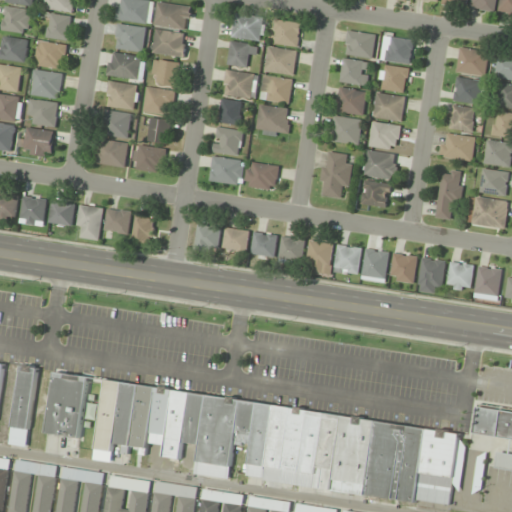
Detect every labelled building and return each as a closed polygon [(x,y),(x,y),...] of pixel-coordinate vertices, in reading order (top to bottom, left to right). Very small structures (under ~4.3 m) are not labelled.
[(75,0),(46,0),(45,7),(72,13),(75,0)] [(119,0),(116,19),(151,25),(155,2),(143,0),(119,0)] [(473,0),(473,8),(497,10),(497,0),(473,0)] [(511,0),(501,0),(500,13),(511,13),(511,0)] [(156,25),(190,30),(193,8),(159,2),(156,25)] [(28,34),(32,12),(7,7),(3,30),(28,34)] [(70,41),(72,17),(51,14),(48,38),(70,41)] [(265,18),(235,15),(233,38),(263,41),(265,18)] [(302,24),(276,21),(274,44),(299,46),(302,24)] [(146,50),(146,26),(117,26),(117,50),(146,50)] [(183,57),(186,33),(156,31),(154,54),(183,57)] [(347,55),(374,58),(376,34),(350,32),(347,55)] [(382,60),(411,64),(415,40),(385,36),(382,60)] [(1,60),(28,60),(28,38),(1,38),(1,60)] [(37,66),(64,68),(67,44),(39,42),(37,66)] [(254,67),(255,44),(231,42),(229,66),(254,67)] [(490,53),(462,47),(457,71),(485,77),(490,53)] [(268,73),(296,73),(296,49),(268,49),(268,73)] [(142,56),(111,53),(108,76),(139,79),(142,56)] [(511,56),(499,55),(496,77),(511,79),(511,56)] [(371,62),(344,59),(341,82),(368,86),(371,62)] [(156,61),(157,85),(179,84),(179,61),(156,61)] [(0,87),(19,91),(23,67),(0,63),(0,87)] [(408,66),(381,68),(382,92),(409,90),(408,66)] [(61,98),(63,73),(35,71),(32,96),(61,98)] [(258,98),(259,74),(227,71),(226,96),(258,98)] [(263,101),(292,102),(293,78),(264,77),(263,101)] [(483,80),(457,78),(455,102),(481,104),(483,80)] [(106,105),(135,111),(139,86),(111,81),(106,105)] [(498,106),(511,108),(511,84),(503,83),(498,106)] [(367,91),(340,87),(337,112),(364,115),(367,91)] [(146,114),(174,114),(174,90),(146,90),(146,114)] [(404,121),(406,97),(378,94),(375,118),(404,121)] [(0,119),(22,119),(22,96),(0,95),(0,119)] [(56,128),(61,105),(33,99),(28,122),(56,128)] [(241,125),(243,102),(223,100),(221,123),(241,125)] [(257,133),(289,137),(292,109),(260,105),(257,133)] [(451,129),(479,132),(481,108),(453,106),(451,129)] [(128,139),(133,115),(108,110),(104,134),(128,139)] [(511,112),(495,113),(495,136),(511,136),(511,112)] [(332,142),(360,144),(363,120),(335,117),(332,142)] [(170,118),(149,118),(149,142),(170,142),(170,118)] [(0,149),(13,152),(17,126),(0,123),(0,149)] [(372,148),(400,148),(400,124),(372,124),(372,148)] [(52,156),(55,131),(24,128),(21,153),(52,156)] [(240,155),(243,130),(217,128),(214,153),(240,155)] [(476,137),(444,134),(441,157),(474,161),(476,137)] [(96,163),(126,167),(129,143),(99,139),(96,163)] [(511,167),(511,142),(488,140),(485,165),(511,167)] [(167,149),(137,145),(134,169),(163,173),(167,149)] [(399,155),(368,151),(366,176),(397,179),(399,155)] [(351,189),(353,165),(345,164),(346,154),(325,152),(320,195),(341,198),(341,188),(351,189)] [(211,181),(243,184),(245,160),(213,157),(211,181)] [(280,166),(250,162),(246,186),(276,190),(280,166)] [(438,218),(459,220),(462,171),(441,170),(438,218)] [(508,195),(509,171),(483,170),(482,194),(508,195)] [(363,204),(389,207),(392,183),(365,181),(363,204)] [(19,194),(0,192),(0,217),(17,218),(19,194)] [(22,224),(45,226),(47,199),(24,197),(22,224)] [(470,225),(507,229),(510,200),(473,197),(470,225)] [(51,224),(73,226),(76,204),(53,202),(51,224)] [(77,237),(101,240),(104,208),(81,205),(77,237)] [(131,233),(132,211),(107,210),(106,232),(131,233)] [(152,247),(155,217),(136,215),(133,245),(152,247)] [(222,228),(199,224),(195,248),(218,251),(222,228)] [(224,249),(248,252),(250,231),(226,228),(224,249)] [(253,255),(277,256),(278,234),(254,233),(253,255)] [(300,267),(308,242),(286,235),(278,260),(300,267)] [(331,274),(334,243),(310,241),(308,263),(315,264),(314,273),(331,274)] [(362,247),(338,246),(336,273),(361,274),(362,247)] [(364,280),(388,282),(390,252),(367,249),(364,280)] [(418,256),(395,254),(392,280),(416,283),(418,256)] [(418,291),(442,294),(447,261),(424,257),(418,291)] [(447,285),(469,292),(477,267),(454,260),(447,285)] [(499,301),(503,268),(480,265),(475,298),(499,301)] [(40,366),(22,364),(11,444),(29,447),(40,366)] [(46,434),(81,439),(90,377),(56,371),(46,434)] [(460,430),(106,381),(97,448),(113,450),(114,442),(124,443),(123,450),(130,451),(130,445),(148,448),(149,442),(165,444),(163,455),(181,458),(183,441),(200,443),(196,474),(229,478),(235,440),(252,442),(247,478),(450,506),(460,430)] [(511,438),(511,410),(478,406),(474,434),(511,438)] [(511,469),(511,454),(500,452),(497,467),(511,469)] [(4,511),(11,460),(0,458),(0,511),(4,511)] [(100,511),(105,473),(64,468),(58,511),(55,511),(53,511),(58,466),(17,461),(10,511),(100,511)] [(147,511),(152,481),(111,475),(105,511),(147,511)] [(177,511),(195,511),(199,487),(157,481),(153,511),(171,511),(173,496),(179,497),(177,511)] [(241,511),(244,495),(204,489),(201,511),(241,511)] [(272,510),(272,511),(289,511),(291,502),(251,497),(249,511),(266,511),(266,509),(272,510)]
